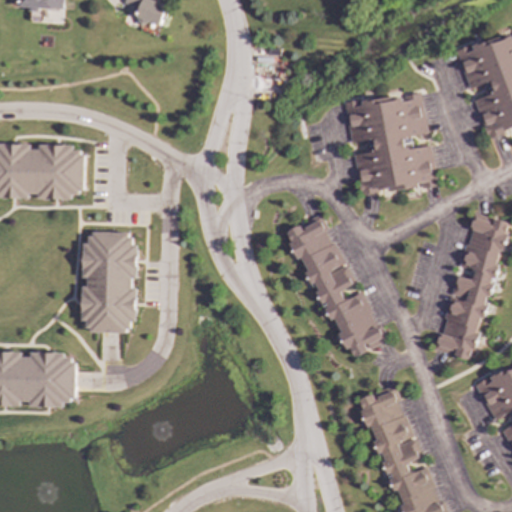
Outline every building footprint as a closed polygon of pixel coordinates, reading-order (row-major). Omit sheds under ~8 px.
[(62,10),(62,0),(18,0),(18,7),(26,8),(26,9),(62,10)] [(124,0),(123,4),(132,7),(129,15),(138,18),(138,20),(160,27),(167,5),(150,0),(124,0)] [(511,34),(456,53),(468,90),(487,83),(491,95),(474,100),(487,140),(503,134),(511,131),(511,34)] [(436,185),(430,147),(410,149),(408,137),(426,135),(421,94),(344,105),(350,144),(369,141),(370,153),(354,155),(360,196),(377,193),(436,185)] [(0,198),(37,199),(83,200),(83,153),(73,153),(73,147),(30,146),(30,145),(0,144),(0,198)] [(435,351),(453,355),(453,356),(470,361),(481,318),(482,319),(488,296),(490,297),(498,266),(495,265),(499,250),(502,251),(510,223),(492,218),(472,213),(468,229),(469,229),(459,266),(474,270),(472,280),(455,276),(435,351)] [(385,341),(360,293),(344,301),(340,292),(354,284),(326,230),(326,229),(319,215),(285,233),(298,259),(300,258),(307,271),(305,272),(330,321),(332,320),(352,358),(385,341)] [(130,281),(137,278),(137,266),(136,266),(137,245),(132,245),(132,242),(127,233),(96,232),(87,237),(87,242),(82,245),(82,273),(88,284),(82,288),(81,321),(86,321),(85,324),(90,333),(129,334),(129,325),(135,321),(136,293),(130,281)] [(0,406),(20,407),(20,402),(29,402),(29,407),(63,408),(63,401),(74,401),(75,359),(64,358),(64,353),(30,353),(30,357),(21,357),(21,352),(0,352),(0,406)] [(511,367),(475,385),(492,421),(511,411),(511,425),(502,430),(511,450),(511,367)] [(420,458),(399,401),(394,386),(357,399),(368,428),(371,426),(402,511),(445,511),(442,501),(438,503),(426,468),(409,474),(406,463),(420,458)]
